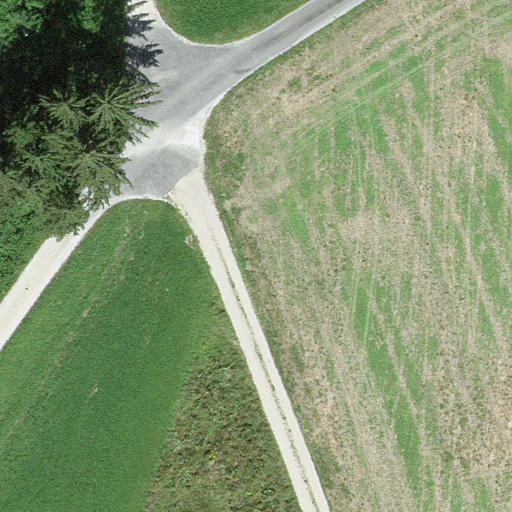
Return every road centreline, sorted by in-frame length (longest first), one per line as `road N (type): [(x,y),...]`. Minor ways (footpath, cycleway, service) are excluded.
road 1 (track): [(318,511),(237,293),(156,113)]
road 2 (track): [(156,113),(0,336)]
road 3 (track): [(156,113),(331,0)]
